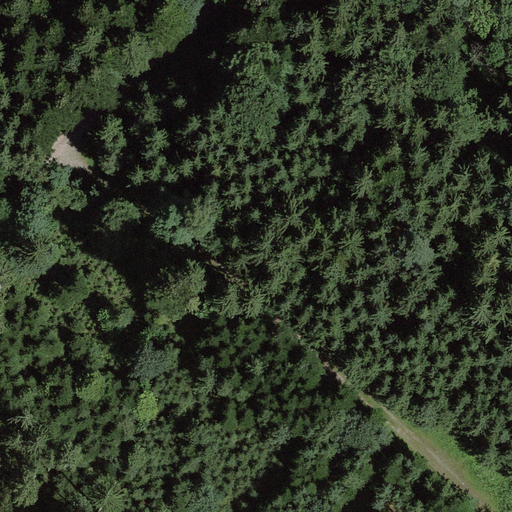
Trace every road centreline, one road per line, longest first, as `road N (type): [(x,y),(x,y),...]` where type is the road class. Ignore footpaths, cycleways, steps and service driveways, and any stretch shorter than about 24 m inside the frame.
road 1 (track): [(113,125),(409,442),(496,511)]
road 2 (track): [(263,0),(0,214)]
